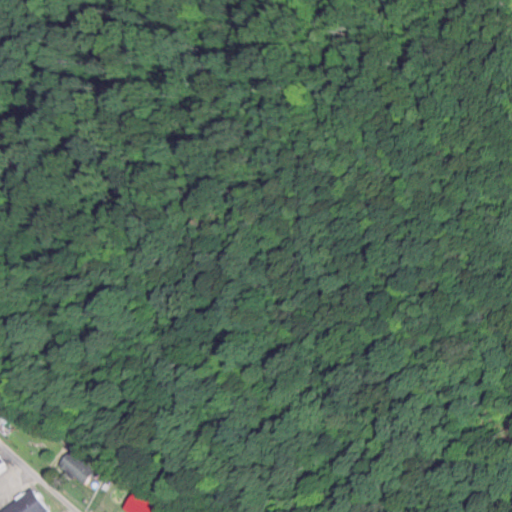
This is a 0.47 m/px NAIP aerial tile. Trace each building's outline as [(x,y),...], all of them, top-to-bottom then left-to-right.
[(0,430),(11,421),(0,408),(0,430)] [(53,448),(22,420),(16,427),(47,455),(53,448)] [(0,473),(10,467),(0,451),(0,473)] [(99,475),(75,453),(64,464),(88,486),(99,475)] [(54,511),(39,488),(6,510),(6,511),(54,511)] [(128,511),(173,511),(174,510),(137,493),(128,511)]
